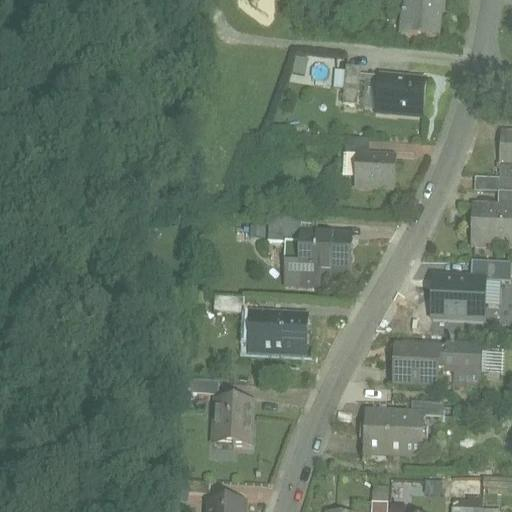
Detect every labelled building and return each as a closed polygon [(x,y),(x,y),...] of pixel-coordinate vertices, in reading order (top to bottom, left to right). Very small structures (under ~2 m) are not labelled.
[(441,46),(445,0),(401,0),(398,43),(441,46)] [(332,92),(343,93),(341,112),(355,114),(356,102),(375,104),(377,82),(359,80),(359,72),(345,71),(344,77),(334,76),(332,92)] [(423,125),(427,82),(378,77),(377,82),(375,104),(373,120),(423,125)] [(499,171),(500,171),(511,171),(511,137),(500,137),(499,171)] [(395,199),(397,160),(355,159),(355,172),(342,172),(342,184),(354,185),(354,198),(395,199)] [(497,199),(511,199),(511,171),(500,171),(500,183),(476,183),(476,195),(494,196),(494,199),(497,199)] [(472,208),(471,255),(511,255),(511,199),(497,199),(497,209),(472,208)] [(264,244),(297,247),(298,235),(299,226),(266,223),(264,244)] [(345,289),(349,239),(333,238),(333,242),(316,241),(316,236),(298,235),(297,247),(295,285),(345,289)] [(471,268),(470,279),(486,280),(486,285),(509,286),(510,270),(471,268)] [(433,319),(484,322),(486,285),(486,280),(470,279),(435,278),(433,319)] [(240,305),(213,303),(212,316),(239,318),(240,305)] [(307,365),(308,320),(247,318),(246,363),(307,365)] [(482,356),(393,350),(391,398),(439,401),(440,384),(480,386),(482,356)] [(212,404),(218,404),(219,389),(190,387),(189,403),(212,404)] [(253,455),(256,407),(218,404),(212,404),(209,452),(253,455)] [(424,418),(364,417),(363,465),(422,467),(424,418)]
